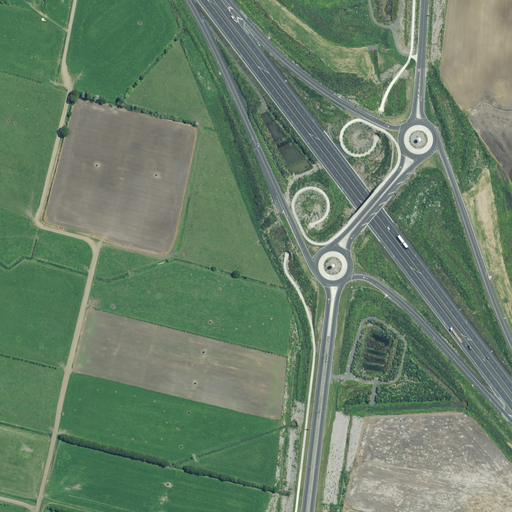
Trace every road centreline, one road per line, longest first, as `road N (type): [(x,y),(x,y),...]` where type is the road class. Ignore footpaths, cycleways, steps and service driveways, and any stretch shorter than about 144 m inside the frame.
road 1 (motorway): [(511,406),(203,0)]
road 2 (motorway): [(217,0),(511,388)]
road 3 (motorway): [(315,272),(187,0)]
road 4 (secondary): [(345,276),(335,301),(311,511)]
road 5 (secondary): [(303,511),(328,302),(323,280)]
road 6 (motorway): [(435,136),(511,347)]
road 7 (motorway): [(511,420),(393,294),(348,271)]
road 8 (motorway): [(226,0),(313,83),(378,122),(404,126)]
road 9 (track): [(326,377),(397,383),(407,344),(373,320),(349,369)]
road 10 (secondary): [(325,248),(397,171),(402,147)]
road 11 (secondary): [(423,154),(352,234),(346,254)]
